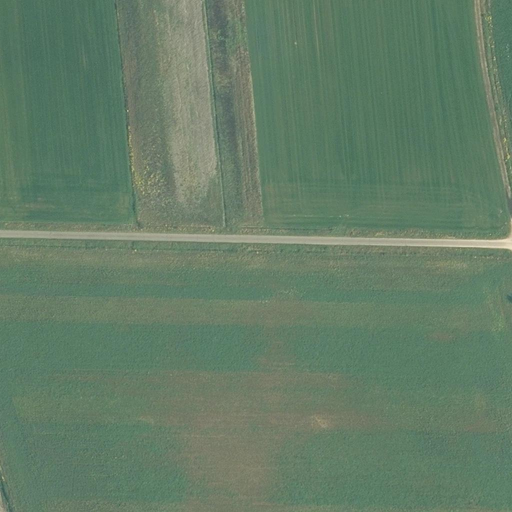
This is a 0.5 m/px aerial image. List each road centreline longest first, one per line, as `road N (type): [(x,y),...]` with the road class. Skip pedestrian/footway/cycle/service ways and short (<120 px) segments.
road 1 (unclassified): [(511,244),(0,232)]
road 2 (track): [(511,214),(476,0)]
